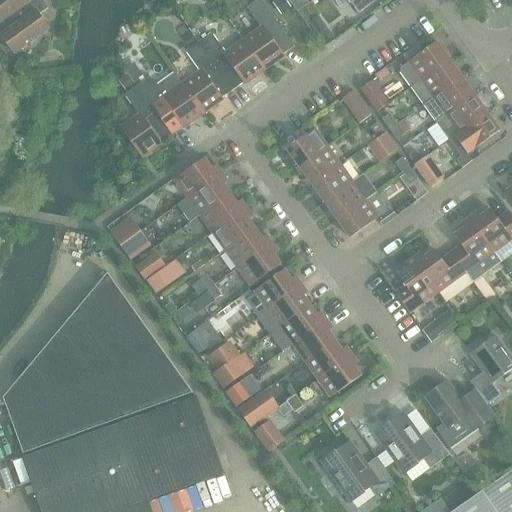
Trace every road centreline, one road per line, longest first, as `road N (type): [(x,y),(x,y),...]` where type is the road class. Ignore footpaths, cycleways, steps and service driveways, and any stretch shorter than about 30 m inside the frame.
road 1 (residential): [(338,275),(252,157),(247,131),(420,0)]
road 2 (residential): [(338,275),(511,147)]
